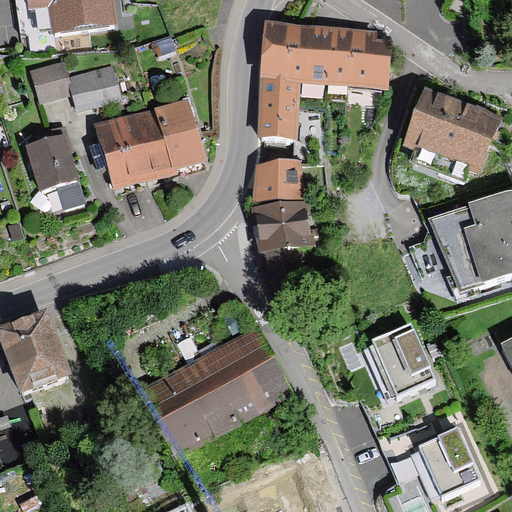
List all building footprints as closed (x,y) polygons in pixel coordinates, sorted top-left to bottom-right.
[(115,0),(28,0),(31,14),(53,11),(56,37),(119,28),(115,0)] [(377,41),(267,35),(264,88),(298,89),(389,94),(391,51),(376,51),(377,41)] [(66,62),(30,72),(40,105),(73,96),(70,85),(72,84),(70,77),(66,62)] [(70,85),(73,96),(77,112),(124,99),(114,65),(70,77),(72,84),(70,85)] [(298,89),(264,88),(262,147),(296,148),(298,89)] [(189,99),(96,124),(114,192),(179,175),(177,169),(206,162),(189,99)] [(472,118),(424,101),(407,149),(477,174),(494,126),(472,118)] [(66,137),(27,148),(41,196),(57,191),(79,184),(66,137)] [(298,166),(258,173),(255,207),(303,199),(298,166)] [(79,184),(57,191),(63,210),(85,204),(79,184)] [(511,199),(440,226),(466,295),(511,278),(511,199)] [(306,206),(255,215),(260,261),(275,300),(283,297),(287,307),(308,300),(293,253),(314,250),(306,206)] [(0,335),(23,396),(73,377),(48,312),(0,330),(0,335)] [(257,327),(225,345),(264,414),(296,396),(257,327)] [(437,388),(409,329),(365,350),(393,409),(437,388)] [(511,343),(499,350),(511,375),(511,343)] [(145,390),(184,458),(264,414),(225,345),(145,390)] [(479,484),(454,434),(417,452),(441,502),(479,484)] [(305,511),(293,484),(254,500),(258,511),(255,511),(305,511)]
